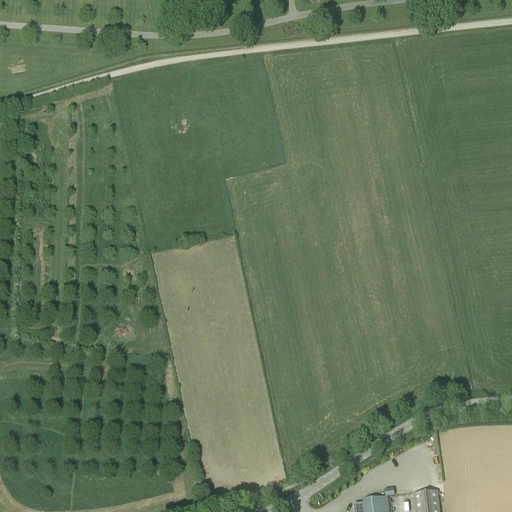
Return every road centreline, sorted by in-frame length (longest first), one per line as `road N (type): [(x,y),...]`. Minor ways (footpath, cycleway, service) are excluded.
road 1 (track): [(511,22),(179,59),(0,107)]
road 2 (unclassified): [(263,511),(420,420),(511,401)]
